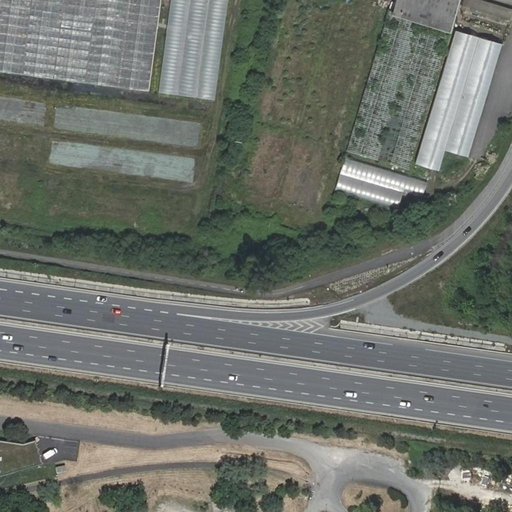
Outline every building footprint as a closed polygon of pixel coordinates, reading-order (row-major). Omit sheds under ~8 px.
[(0,0),(0,73),(152,88),(160,0),(0,0)] [(215,100),(224,0),(166,0),(157,94),(215,100)] [(394,0),(391,13),(448,30),(456,0),(394,0)] [(471,13),(474,0),(460,0),(458,9),(471,13)] [(449,30),(448,30),(391,13),(387,12),(347,149),(409,167),(449,30)] [(421,196),(426,179),(341,157),(333,191),(396,208),(401,191),(421,196)] [(0,476),(41,462),(34,439),(21,443),(0,440),(0,476)]
